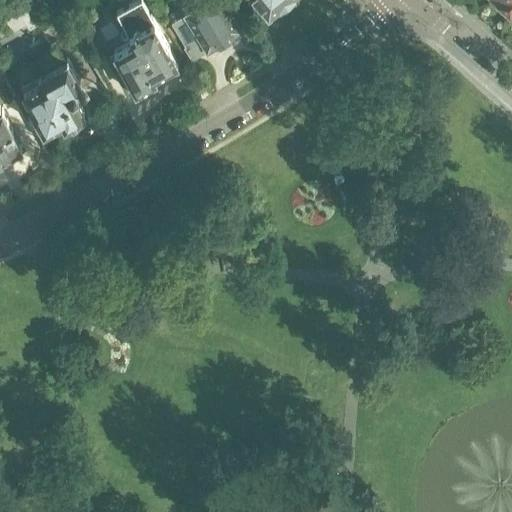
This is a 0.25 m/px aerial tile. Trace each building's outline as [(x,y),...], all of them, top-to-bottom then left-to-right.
[(154,75),(178,62),(142,0),(141,0),(117,13),(133,42),(114,52),(117,56),(111,59),(128,91),(134,87),(136,90),(156,78),(154,75)] [(191,60),(243,29),(224,0),(207,0),(185,13),(182,8),(171,15),(182,33),(193,27),(196,32),(180,43),(191,60)] [(259,0),(269,12),(281,2),(286,9),(298,0),(259,0)] [(511,0),(496,0),(497,1),(496,1),(498,3),(498,8),(503,12),(508,12),(510,13),(510,12),(511,13),(511,0)] [(66,57),(69,56),(84,83),(97,76),(74,35),(44,26),(33,6),(0,24),(0,41),(22,82),(39,72),(37,68),(36,68),(33,62),(39,58),(37,53),(57,42),(66,57)] [(88,22),(76,29),(89,51),(101,44),(88,22)] [(31,105),(45,129),(63,118),(65,123),(68,122),(70,121),(72,125),(83,119),(81,115),(85,112),(75,95),(80,92),(76,85),(81,82),(68,59),(65,60),(64,58),(66,57),(57,42),(37,53),(39,58),(33,62),(36,68),(37,68),(39,72),(40,74),(23,84),(22,84),(25,89),(33,104),(31,105)] [(0,157),(23,146),(4,108),(3,108),(0,103),(0,157)]
